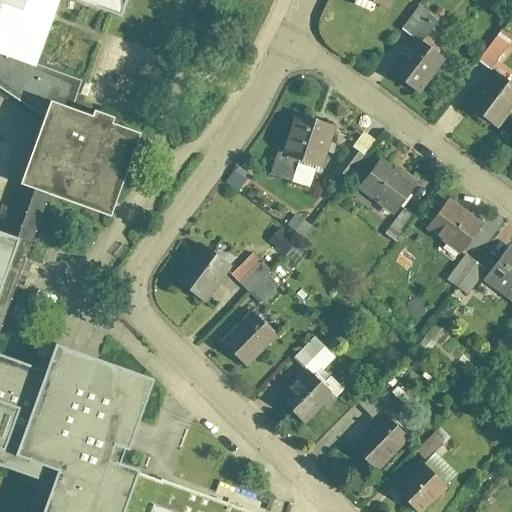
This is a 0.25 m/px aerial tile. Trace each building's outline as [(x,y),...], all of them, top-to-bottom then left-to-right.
[(57,0),(121,23),(128,0),(0,0),(0,48),(32,60),(53,0),(57,0)] [(380,55),(411,80),(442,43),(417,23),(432,6),(424,0),(400,0),(392,11),(406,22),(380,55)] [(467,45),(481,55),(499,32),(485,21),(467,45)] [(79,86),(0,55),(0,98),(38,121),(47,98),(71,106),(79,86)] [(511,81),(511,78),(481,55),(454,91),(486,115),(511,81)] [(139,130),(47,99),(15,187),(34,194),(0,285),(0,469),(48,485),(38,511),(261,511),(262,510),(123,466),(151,376),(51,340),(41,369),(0,355),(0,329),(48,199),(107,219),(139,130)] [(326,115),(288,103),(279,133),(271,131),(265,151),(299,162),(304,148),(315,151),(326,115)] [(389,199),(414,164),(374,135),(349,170),(389,199)] [(511,294),(511,293),(511,240),(498,230),(481,254),(450,233),(468,208),(434,184),(412,216),(447,240),(429,265),(457,285),(471,265),(511,294)] [(384,232),(394,237),(406,212),(396,207),(384,232)] [(265,240),(282,254),(308,225),(291,210),(265,240)] [(194,287),(221,250),(187,226),(160,263),(194,287)] [(0,232),(0,274),(13,237),(0,232)] [(226,263),(252,291),(275,270),(249,242),(226,263)] [(236,349),(270,319),(248,296),(215,326),(236,349)] [(300,409),(329,373),(300,350),(271,386),(300,409)] [(337,431),(368,456),(397,420),(370,399),(377,390),(360,376),(345,395),(358,405),(337,431)] [(381,472),(410,501),(443,468),(414,439),(381,472)]
